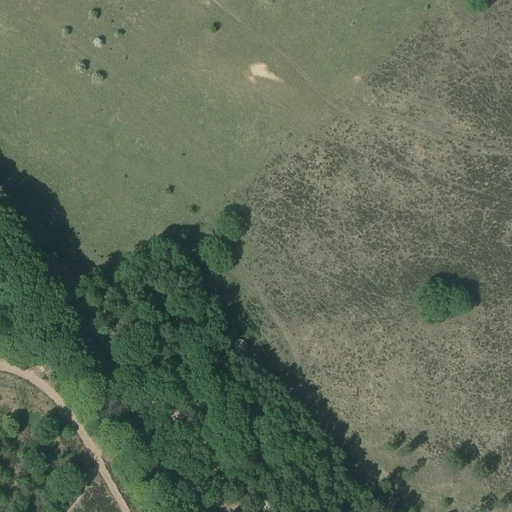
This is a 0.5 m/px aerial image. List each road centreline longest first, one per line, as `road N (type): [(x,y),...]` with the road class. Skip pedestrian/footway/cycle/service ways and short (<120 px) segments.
road 1 (track): [(0,255),(171,403)]
road 2 (track): [(171,403),(272,511)]
road 3 (track): [(124,511),(60,403)]
